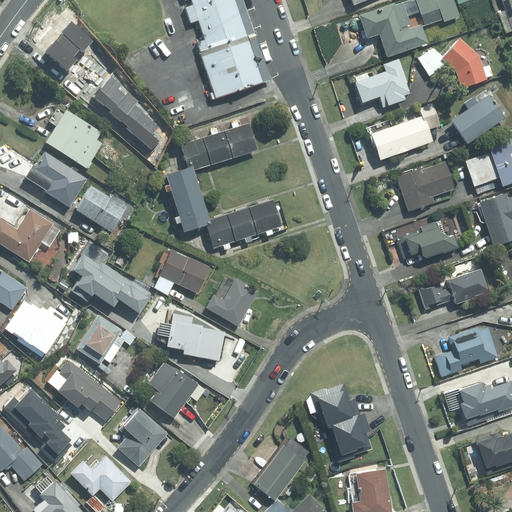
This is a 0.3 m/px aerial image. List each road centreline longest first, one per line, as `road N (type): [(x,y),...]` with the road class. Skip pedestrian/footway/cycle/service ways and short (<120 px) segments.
road 1 (tertiary): [(266,0),(372,306)]
road 2 (residential): [(172,511),(241,429),(298,338),(322,321),(372,306)]
road 3 (tertiary): [(372,306),(442,511)]
